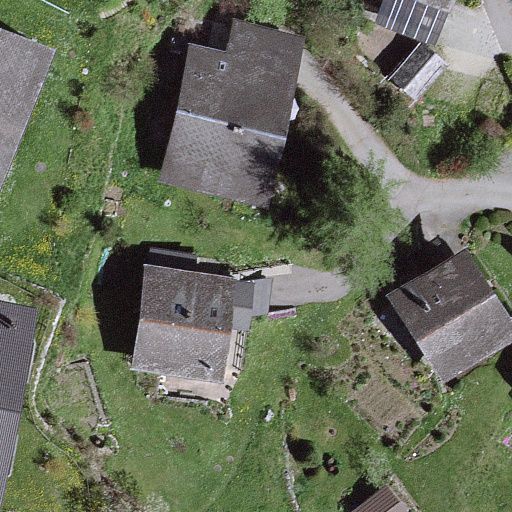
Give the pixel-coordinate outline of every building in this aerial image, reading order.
[(293,38),(237,27),(231,54),(193,46),(166,176),(261,195),(293,38)] [(0,157),(43,50),(0,32),(0,157)] [(511,326),(511,324),(461,249),(397,292),(449,369),(511,326)] [(227,281),(149,270),(137,357),(215,368),(227,281)] [(0,445),(29,312),(0,305),(0,445)]
